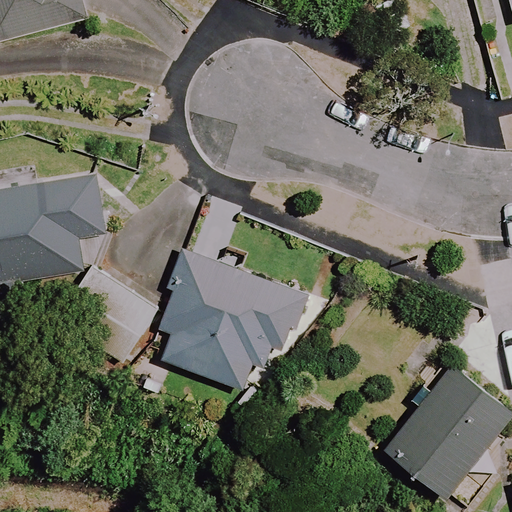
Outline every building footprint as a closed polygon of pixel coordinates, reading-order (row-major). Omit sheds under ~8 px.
[(0,0),(0,40),(93,15),(88,0),(0,0)] [(0,283),(1,290),(31,287),(29,276),(92,268),(87,229),(109,226),(102,173),(44,178),(0,185),(0,283)] [(316,291),(193,243),(177,286),(182,288),(168,324),(179,329),(170,352),(253,384),(264,358),(275,362),(282,343),(294,347),(316,291)] [(165,305),(94,265),(61,323),(132,363),(165,305)] [(511,423),(511,404),(460,362),(392,443),(454,494),(511,423)]
